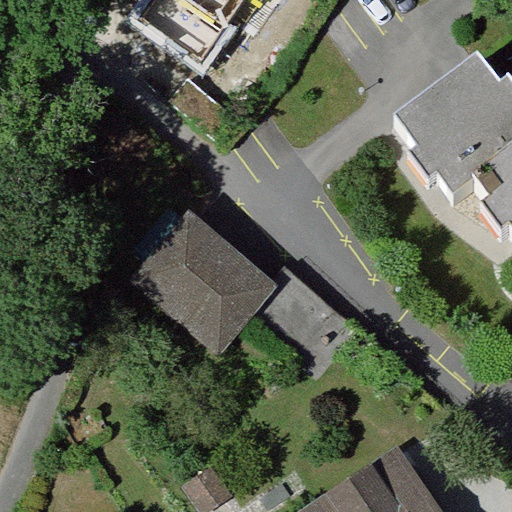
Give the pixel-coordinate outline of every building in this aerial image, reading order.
[(272,0),(236,0),(261,16),(272,0)] [(511,111),(484,75),(402,137),(462,216),(483,199),(511,237),(511,111)] [(240,125),(196,92),(180,113),(224,146),(240,125)] [(282,300),(195,226),(139,292),(226,366),(282,300)] [(438,511),(406,461),(327,511),(438,511)]
